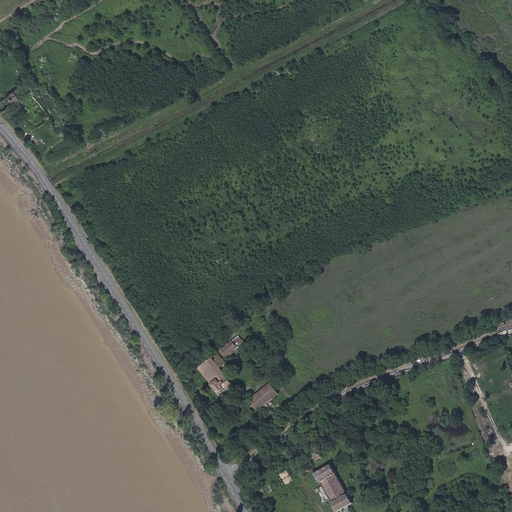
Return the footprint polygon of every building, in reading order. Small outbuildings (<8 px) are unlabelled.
[(8,104),(15,102),(12,93),(5,95),(8,104)] [(227,356),(236,348),(231,342),(222,349),(227,356)] [(220,395),(232,384),(219,368),(225,363),(217,353),(198,368),(220,395)] [(263,407),(278,395),(270,385),(247,403),(256,414),(263,407)] [(284,402),(278,395),(263,407),(268,414),(284,402)] [(338,511),(352,503),(330,465),(315,474),(321,482),(322,482),(334,502),(332,503),(338,511)]
